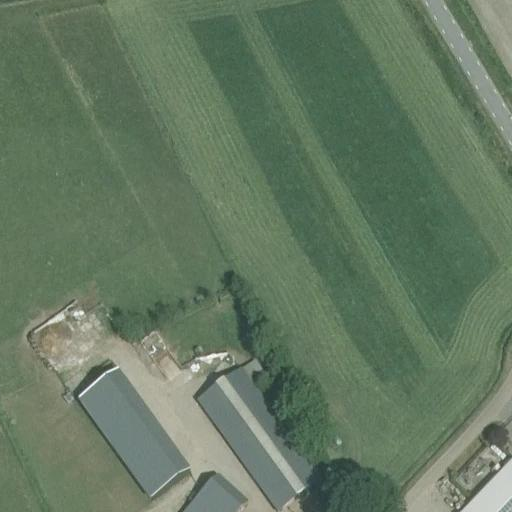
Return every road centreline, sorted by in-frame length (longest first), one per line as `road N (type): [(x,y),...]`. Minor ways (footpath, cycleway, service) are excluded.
road 1 (unclassified): [(511,143),(426,0)]
road 2 (unclassified): [(408,511),(480,435),(511,383)]
